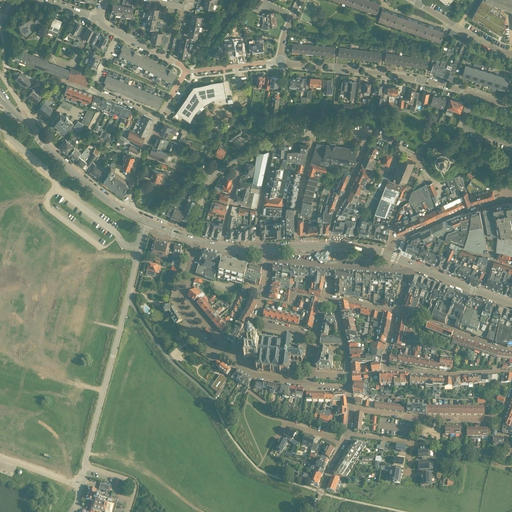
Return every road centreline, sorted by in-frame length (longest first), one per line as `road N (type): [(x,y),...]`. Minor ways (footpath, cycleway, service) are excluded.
road 1 (unclassified): [(84,466),(147,221)]
road 2 (residential): [(189,237),(212,175),(284,137),(342,132)]
road 3 (residential): [(511,106),(433,81),(338,68)]
road 4 (primary): [(129,212),(69,168),(7,104)]
road 5 (residential): [(498,417),(350,409)]
road 6 (residential): [(386,368),(511,371)]
road 7 (residential): [(349,430),(270,406),(250,392),(256,375)]
road 8 (residential): [(511,349),(397,310)]
